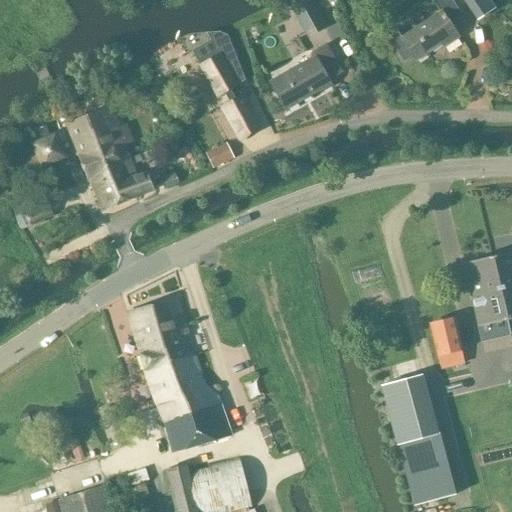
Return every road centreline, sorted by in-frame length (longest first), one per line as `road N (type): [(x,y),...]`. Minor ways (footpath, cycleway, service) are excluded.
road 1 (unclassified): [(135,278),(114,229),(338,130),(511,119)]
road 2 (tertiary): [(135,278),(326,196),(449,172),(511,171)]
road 3 (tertiary): [(0,366),(135,278)]
